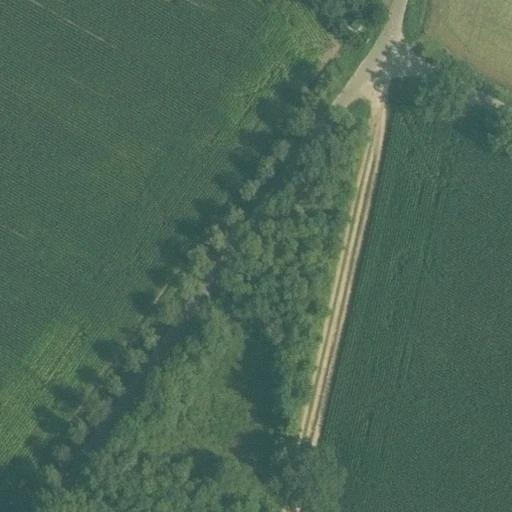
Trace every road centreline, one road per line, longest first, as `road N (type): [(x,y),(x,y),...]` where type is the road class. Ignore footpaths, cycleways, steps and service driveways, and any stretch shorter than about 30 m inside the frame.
road 1 (unclassified): [(45,511),(382,48)]
road 2 (track): [(288,511),(382,48)]
road 3 (unclassified): [(511,116),(382,48)]
